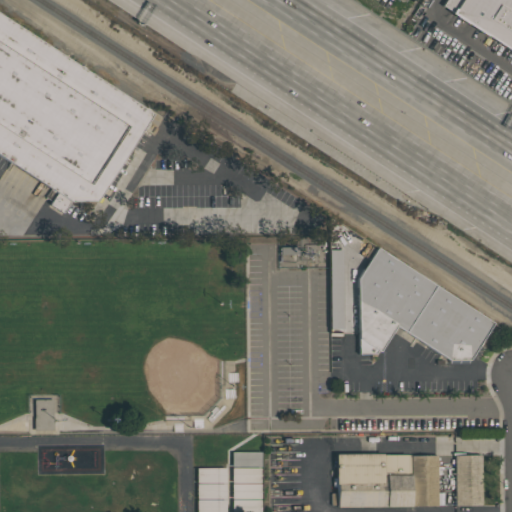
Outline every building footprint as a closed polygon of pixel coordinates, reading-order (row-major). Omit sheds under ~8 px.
[(511,0),(511,53),(440,6),(443,0),(511,0)] [(0,13),(152,113),(95,201),(69,202),(62,213),(61,212),(48,204),(55,193),(0,157),(0,13)] [(493,322),(467,360),(467,363),(448,363),(448,361),(395,326),(377,354),(357,354),(356,278),(376,246),(493,322)] [(341,250),(328,250),(328,274),(341,274),(341,250)] [(231,466),(231,451),(260,451),(260,466),(231,466)] [(335,506),(335,504),(330,504),(330,493),(335,493),(335,486),(332,486),(332,477),(334,477),(334,453),(410,453),(410,455),(436,455),(436,491),(442,491),(442,504),(436,504),(436,506),(335,506)] [(481,505),(454,506),(453,455),(480,454),(481,505)] [(196,482),(196,467),(225,467),(225,482),(196,482)] [(231,482),(231,467),(260,467),(260,482),(231,482)] [(195,498),(195,483),(225,483),(225,498),(195,498)] [(231,498),(231,483),(260,483),(260,498),(231,498)] [(196,511),(196,499),(225,499),(225,511),(196,511)] [(231,511),(231,499),(260,499),(260,511),(231,511)]
